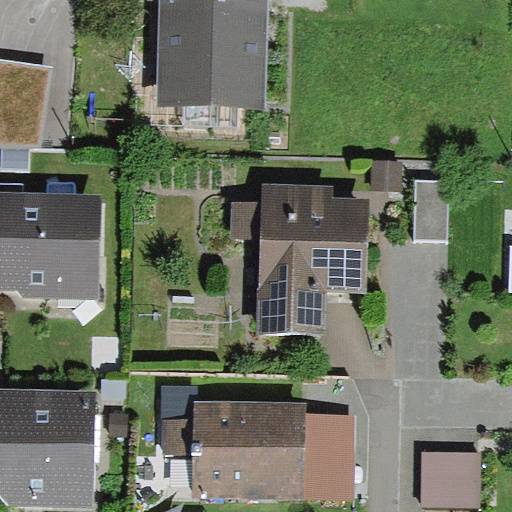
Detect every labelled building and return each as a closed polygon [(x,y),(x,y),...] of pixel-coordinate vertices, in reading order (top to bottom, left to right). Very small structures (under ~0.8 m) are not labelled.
[(159,0),(157,100),(255,102),(257,0),(159,0)] [(396,163),(368,162),(367,191),(395,192),(396,163)] [(360,290),(361,198),(332,198),(332,185),(263,183),(263,201),(233,201),(232,282),(257,283),(256,328),(317,329),(318,290),(360,290)] [(447,189),(417,189),(416,245),(446,245),(447,189)] [(0,288),(94,289),(95,194),(0,192),(0,288)] [(87,503),(90,399),(0,399),(0,500),(2,503),(87,503)] [(300,402),(193,403),(194,492),(301,491),(300,402)] [(471,455),(418,455),(418,508),(471,508),(471,455)]
